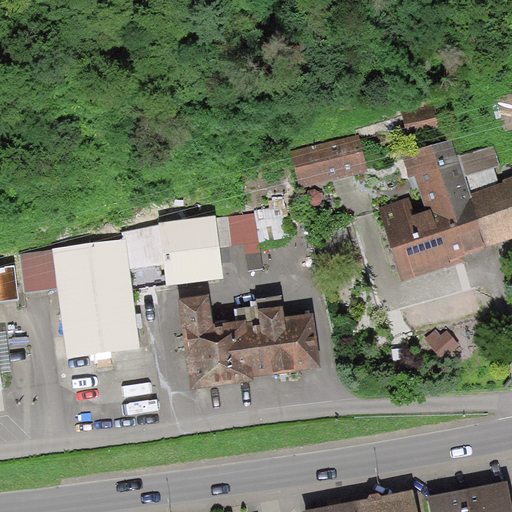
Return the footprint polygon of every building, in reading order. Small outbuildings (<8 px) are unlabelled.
[(511,88),(496,95),(507,126),(511,124),(511,88)] [(436,107),(402,117),(409,137),(442,127),(436,107)] [(449,133),(400,150),(407,170),(415,168),(424,193),(379,208),(400,270),(485,239),(468,187),(463,173),(457,155),(449,133)] [(332,140),(290,157),(300,183),(327,172),(324,164),(340,158),(332,140)] [(457,155),(463,173),(498,161),(492,143),(457,155)] [(511,172),(468,187),(485,239),(511,229),(511,172)] [(252,213),(256,233),(287,228),(284,208),(252,213)] [(158,219),(163,254),(167,280),(223,272),(220,249),(215,219),(214,211),(158,219)] [(215,219),(220,249),(257,243),(256,233),(252,213),(215,219)] [(122,237),(125,259),(163,254),(158,219),(120,225),(122,237)] [(50,247),(56,289),(66,356),(137,346),(125,259),(122,237),(50,247)] [(50,247),(17,250),(22,293),(56,289),(50,247)] [(0,382),(2,382),(0,364),(0,300),(15,299),(11,263),(0,264),(0,382)] [(207,281),(177,285),(190,380),(319,364),(311,304),(287,307),(285,293),(257,296),(259,312),(212,318),(207,281)] [(458,341),(442,325),(435,331),(431,326),(413,343),(432,364),(458,341)] [(510,511),(504,475),(427,488),(430,511),(510,511)] [(417,511),(413,489),(354,498),(356,511),(417,511)] [(356,511),(354,498),(302,507),(303,511),(356,511)]
